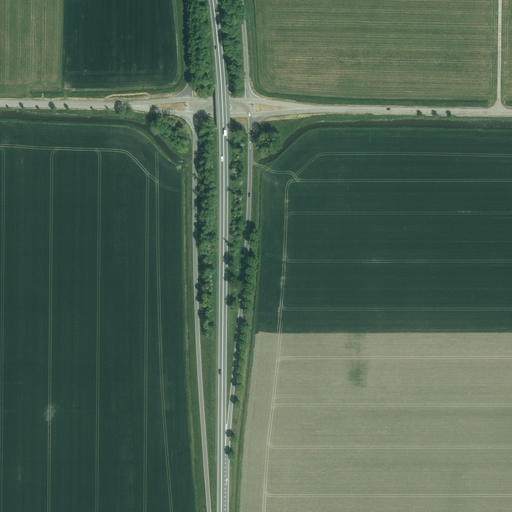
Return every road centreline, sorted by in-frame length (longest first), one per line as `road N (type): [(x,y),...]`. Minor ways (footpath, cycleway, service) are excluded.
road 1 (trunk): [(222,450),(223,123),(212,0)]
road 2 (trunk): [(192,113),(195,372),(210,511)]
road 3 (trunk): [(222,450),(248,222),(249,114)]
road 4 (tertiary): [(511,112),(303,108)]
road 5 (tertiary): [(133,105),(0,102)]
